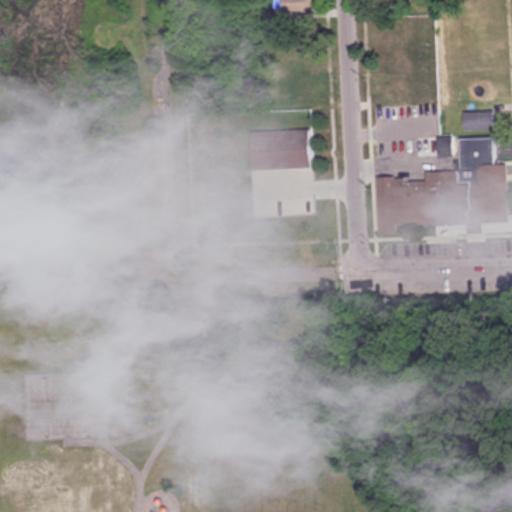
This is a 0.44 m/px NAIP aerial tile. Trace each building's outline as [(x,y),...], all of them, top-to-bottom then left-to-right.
[(314,0),(275,0),(275,12),(314,12),(314,0)] [(497,71),(497,51),(470,51),(470,71),(497,71)] [(498,81),(462,81),(462,102),(498,102),(498,81)] [(495,132),(495,113),(464,113),(465,132),(495,132)] [(253,132),(254,170),(312,168),(311,130),(253,132)] [(438,157),(456,157),(456,138),(438,138),(438,157)] [(378,179),(379,235),(398,234),(398,226),(469,225),(469,233),(484,233),(484,223),(509,222),(508,166),(496,166),(496,139),(461,139),(462,172),(427,172),(427,178),(378,179)]
